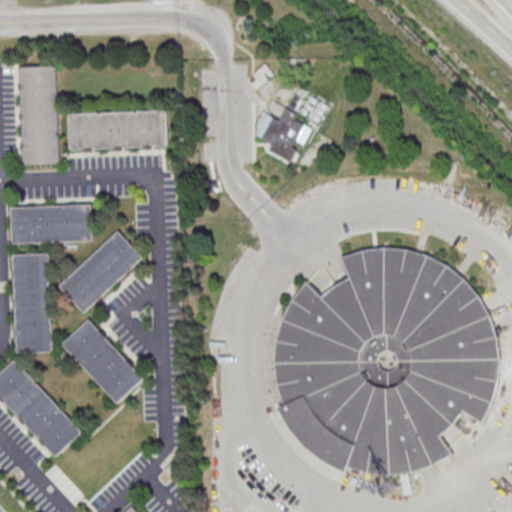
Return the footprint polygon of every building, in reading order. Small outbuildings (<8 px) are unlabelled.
[(25,68),(61,67),(63,166),(27,167),(25,68)] [(264,139),(275,118),(282,122),(289,109),(300,114),(296,122),(297,123),(299,120),(308,125),(306,129),(313,133),(308,144),(299,139),(294,148),(300,150),(293,162),(272,151),(273,150),(272,149),(274,144),(275,145),(277,142),(275,142),(274,144),(264,139)] [(73,115),(171,111),(172,147),(74,151),(73,115)] [(14,208),(95,205),(96,241),(16,244),(14,208)] [(122,233),(146,258),(86,314),(62,288),(122,233)] [(392,475),(414,472),(435,466),(455,455),(442,437),(455,425),(467,412),(485,423),(495,404),(501,382),(503,361),(500,338),(494,318),(483,298),(469,281),(451,267),(432,257),(410,250),(389,249),(367,251),(346,259),(352,279),(338,288),(325,299),(309,284),(296,300),(285,320),(280,342),(277,364),(280,386),(287,407),(281,409),(292,430),(309,448),(326,462),(346,472),(348,467),(370,473),(392,475)] [(15,256),(19,353),(58,352),(55,255),(15,256)] [(66,347),(93,322),(151,386),(124,411),(66,347)] [(0,394),(0,378),(20,362),(85,440),(57,463),(0,394)]
